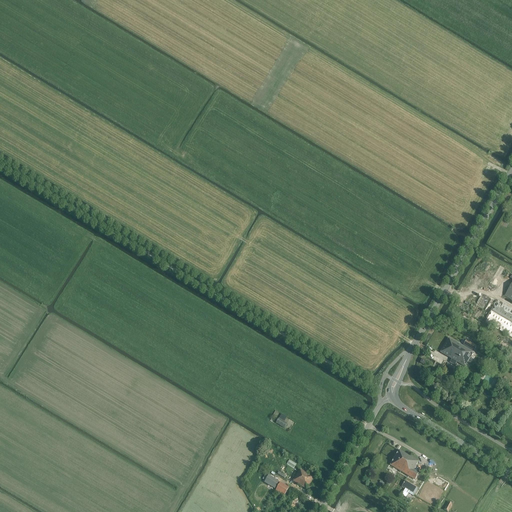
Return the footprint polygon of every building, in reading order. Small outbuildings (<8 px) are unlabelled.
[(511,309),(497,300),(485,322),(511,337),(511,309)] [(449,338),(441,353),(452,359),(450,363),(455,366),(457,362),(465,367),(467,362),(468,363),(474,353),(449,338)] [(467,341),(464,345),(474,351),(477,347),(467,341)] [(285,429),(288,424),(279,418),(276,423),(285,429)] [(415,480),(419,473),(414,470),(419,462),(399,450),(390,465),(415,480)] [(293,469),(297,464),(290,460),(287,465),(293,469)] [(307,489),(314,478),(300,469),(293,481),(307,489)] [(275,489),(279,482),(269,475),(264,483),(275,489)] [(413,493),(416,488),(405,481),(402,486),(413,493)] [(284,496),(289,487),(281,482),(276,491),(284,496)] [(446,511),(448,511),(452,505),(448,503),(444,510),(446,511)]
